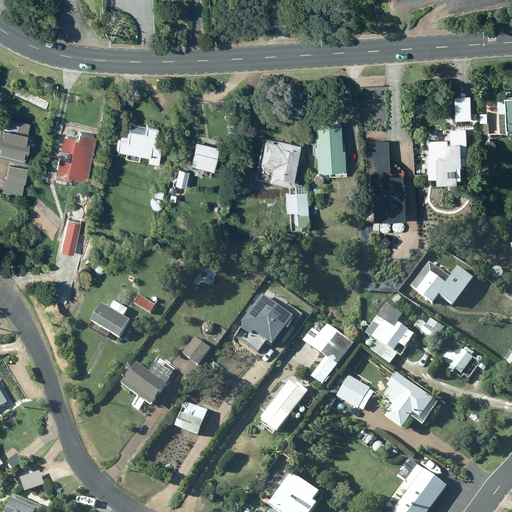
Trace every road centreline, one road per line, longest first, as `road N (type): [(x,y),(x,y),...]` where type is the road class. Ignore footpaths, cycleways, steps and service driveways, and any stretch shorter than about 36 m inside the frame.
road 1 (secondary): [(511,44),(109,62),(33,47),(0,29)]
road 2 (residential): [(138,511),(81,465),(35,342),(0,295)]
